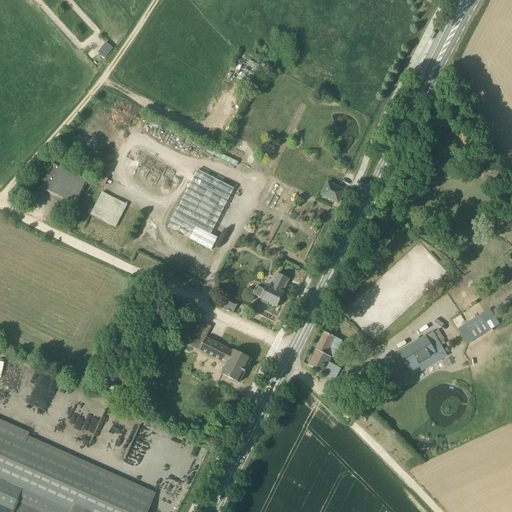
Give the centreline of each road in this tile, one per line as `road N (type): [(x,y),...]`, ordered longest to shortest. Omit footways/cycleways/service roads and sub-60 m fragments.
road 1 (primary): [(213,511),(469,0)]
road 2 (track): [(0,210),(293,353)]
road 3 (track): [(154,0),(94,88),(0,194)]
road 4 (track): [(442,511),(293,353)]
